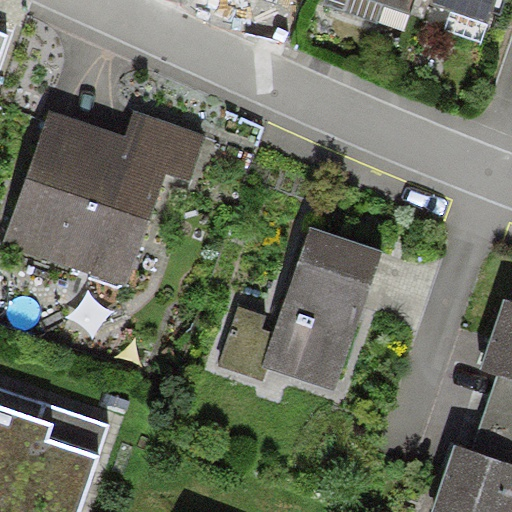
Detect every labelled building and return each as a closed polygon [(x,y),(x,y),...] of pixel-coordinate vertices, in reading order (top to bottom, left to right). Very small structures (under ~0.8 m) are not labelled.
[(485,27),(495,0),(361,0),(426,24),(432,8),(485,27)] [(100,132),(53,116),(8,249),(129,289),(167,175),(191,183),(206,137),(131,112),(122,140),(100,132)] [(383,255),(310,231),(275,337),(264,334),(269,319),(236,308),(215,371),(264,387),(269,372),(337,394),(383,255)] [(511,307),(506,306),(491,352),(484,375),(500,380),(511,384),(511,307)] [(475,456),(511,468),(511,384),(500,380),(475,456)] [(81,511),(110,425),(0,387),(0,511),(81,511)] [(511,511),(511,468),(475,456),(457,450),(452,465),(435,511),(511,511)]
